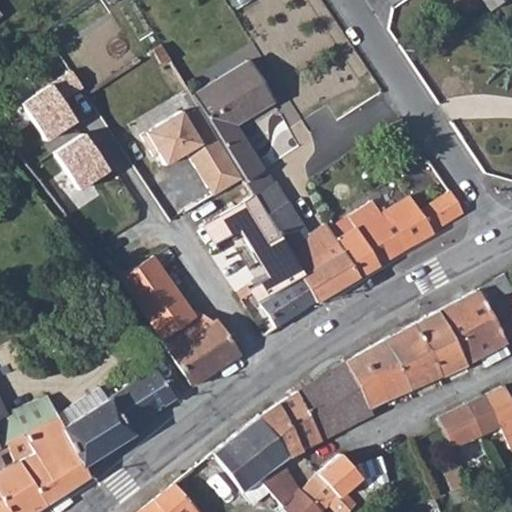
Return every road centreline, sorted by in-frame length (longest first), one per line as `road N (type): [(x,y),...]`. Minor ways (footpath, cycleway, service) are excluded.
road 1 (tertiary): [(88,511),(236,394),(501,238)]
road 2 (unclassified): [(344,0),(501,238)]
road 3 (residential): [(511,360),(355,442)]
